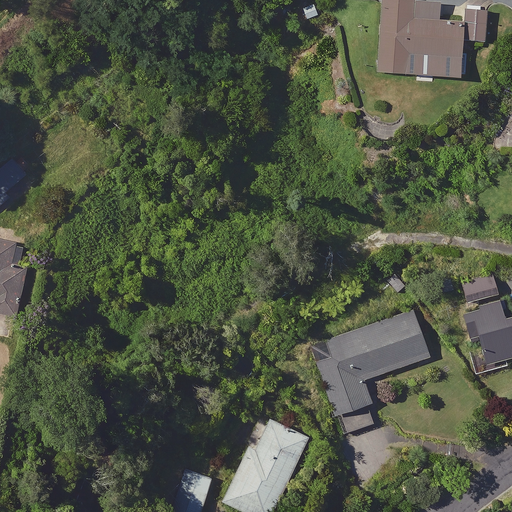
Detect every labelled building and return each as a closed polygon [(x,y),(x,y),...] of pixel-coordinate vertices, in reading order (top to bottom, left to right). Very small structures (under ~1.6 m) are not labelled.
[(382,0),(378,70),(463,76),(467,76),(468,52),(464,52),(465,38),(485,40),(486,10),(467,9),(466,21),(439,19),(440,2),(424,1),(423,0),(382,0)] [(0,211),(12,200),(7,195),(37,169),(19,147),(0,162),(0,211)] [(0,315),(18,318),(28,260),(13,258),(17,238),(0,235),(0,315)] [(511,284),(496,289),(492,274),(462,282),(470,315),(464,316),(478,373),(508,365),(506,358),(511,356),(511,284)] [(377,424),(369,402),(362,379),(428,356),(412,306),(345,329),(311,340),(336,413),(343,435),(377,424)] [(294,427),(250,405),(208,490),(251,511),(294,427)] [(197,469),(172,461),(159,503),(185,510),(197,469)]
